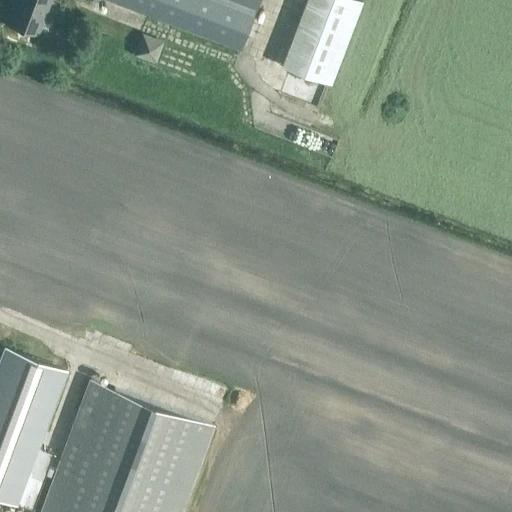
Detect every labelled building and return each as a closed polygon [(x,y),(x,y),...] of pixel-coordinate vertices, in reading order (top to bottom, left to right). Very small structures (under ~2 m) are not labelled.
[(48,0),(8,0),(8,2),(11,3),(4,21),(36,33),(48,0)] [(110,0),(238,49),(256,0),(110,0)] [(305,0),(280,65),(331,84),(363,0),(362,0),(305,0)] [(170,61),(171,51),(154,48),(157,30),(135,26),(130,53),(170,61)] [(37,511),(182,511),(215,424),(87,377),(37,511)] [(0,511),(2,511),(11,491),(0,487),(0,511)]
